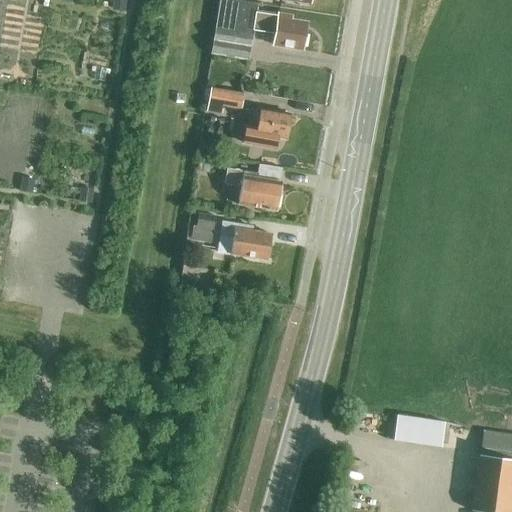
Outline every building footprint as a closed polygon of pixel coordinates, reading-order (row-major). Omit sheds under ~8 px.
[(266,43),(298,48),(302,24),(288,22),(289,17),(255,11),(256,5),(225,0),(217,0),(209,55),(246,62),(252,25),(269,27),(266,43)] [(219,105),(236,109),(239,95),(208,89),(204,110),(217,113),(219,105)] [(244,132),(242,142),(274,148),(276,139),(284,141),(284,139),(285,139),(288,126),(287,126),(289,115),(259,109),(249,107),(246,123),(256,125),(254,134),(244,132)] [(277,183),(276,183),(278,170),(255,166),(254,175),(223,170),(221,184),(237,187),(234,206),(272,212),(277,183)] [(187,243),(209,247),(214,217),(196,214),(194,227),(190,227),(187,243)] [(246,227),(218,222),(213,251),(263,260),(267,235),(245,231),(246,227)] [(401,405),(399,432),(448,435),(450,408),(401,405)] [(511,511),(511,433),(482,429),(471,510),(486,511),(511,511)]
